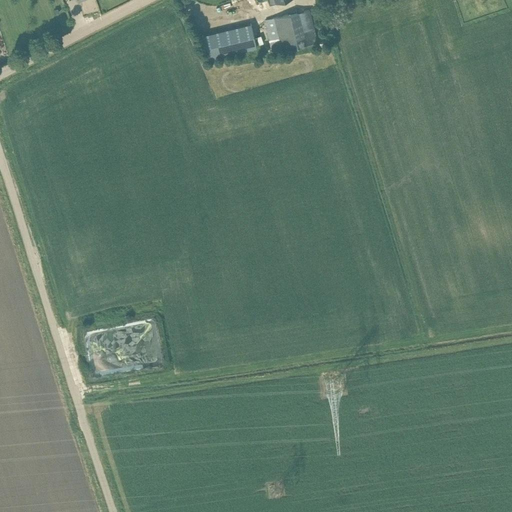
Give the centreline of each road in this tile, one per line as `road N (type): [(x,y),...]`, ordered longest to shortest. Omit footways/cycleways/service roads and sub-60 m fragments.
road 1 (unclassified): [(112,511),(0,158)]
road 2 (unclassified): [(0,75),(148,0)]
